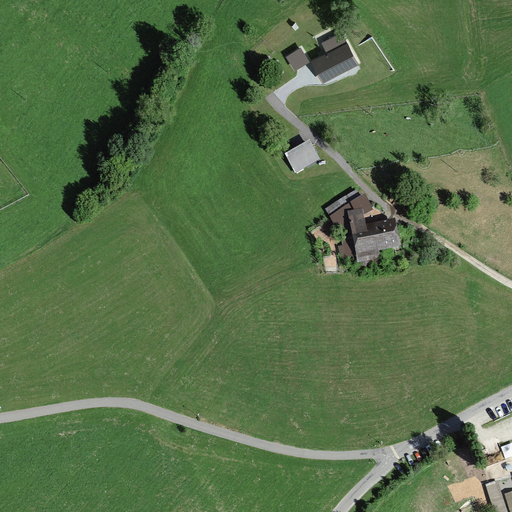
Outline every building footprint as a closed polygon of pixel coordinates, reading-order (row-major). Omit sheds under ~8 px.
[(312,56),(322,78),(361,60),(351,38),(312,56)] [(296,68),(312,59),(304,45),(288,54),(296,68)] [(307,143),(283,156),(293,174),(317,161),(307,143)] [(354,191),(325,210),(338,235),(335,239),(337,257),(354,261),(398,248),(393,220),(374,204),(369,207),(363,196),(359,198),(354,191)] [(506,458),(511,456),(511,444),(503,446),(506,458)] [(494,511),(509,511),(500,481),(486,486),(494,511)]
